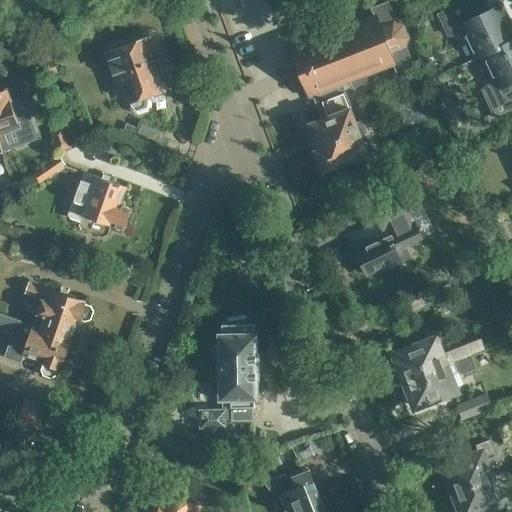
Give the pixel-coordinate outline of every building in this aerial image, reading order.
[(464,33),(475,56),(511,39),(511,21),(510,17),(507,19),(499,3),(487,9),(482,0),(464,0),(437,13),(447,36),(464,33)] [(289,47),(296,63),(285,67),(292,84),(302,80),(309,98),(313,96),(321,118),(308,123),(318,148),(314,150),(323,171),(368,153),(341,84),(394,64),(397,70),(412,64),(405,45),(408,38),(403,24),(395,21),(388,2),(372,8),(375,14),(344,26),(342,20),(330,25),(332,31),(289,47)] [(110,50),(129,103),(130,102),(131,105),(137,110),(147,107),(148,99),(153,97),(151,93),(164,88),(157,69),(163,67),(158,53),(159,53),(152,35),(110,50)] [(511,39),(475,56),(477,61),(481,58),(491,80),(480,89),(495,120),(511,111),(511,39)] [(0,147),(2,152),(3,152),(1,148),(25,139),(20,128),(31,124),(26,111),(28,111),(26,105),(24,106),(22,99),(11,103),(6,89),(0,90),(0,147)] [(136,140),(155,147),(161,132),(141,124),(136,140)] [(49,130),(58,152),(72,146),(63,125),(49,130)] [(508,140),(504,132),(489,139),(494,148),(508,140)] [(32,173),(39,183),(49,176),(50,178),(66,166),(59,155),(32,173)] [(25,178),(18,167),(9,173),(17,184),(25,178)] [(69,213),(71,217),(80,220),(82,214),(124,229),(131,208),(120,204),(126,186),(84,171),(69,213)] [(422,239),(400,195),(361,214),(366,226),(379,219),(386,234),(373,240),(371,236),(353,246),(367,275),(384,267),(386,269),(403,261),(412,257),(406,246),(422,239)] [(32,324),(71,338),(72,337),(70,337),(77,319),(79,319),(79,318),(85,320),(90,318),(93,310),(90,305),(84,303),(85,302),(83,301),(84,299),(29,281),(24,294),(40,300),(32,324)] [(387,313),(393,325),(427,309),(421,296),(387,313)] [(0,325),(0,326),(15,331),(19,320),(4,315),(0,325)] [(260,380),(259,351),(258,351),(258,331),(254,331),(254,323),(221,324),(222,332),(219,332),(220,401),(230,400),(230,407),(232,407),(232,420),(253,419),(253,407),(254,406),(254,398),(257,398),(256,380),(260,380)] [(71,338),(32,324),(22,354),(42,361),(41,362),(43,363),(41,369),(43,374),(50,377),(56,374),(58,368),(59,368),(60,366),(61,367),(71,338)] [(392,353),(403,381),(471,355),(471,354),(485,349),(481,337),(445,351),(439,335),(392,353)] [(471,355),(403,381),(414,409),(458,391),(451,374),(457,372),(462,374),(476,368),(471,355)] [(492,407),(486,393),(457,405),(462,419),(492,407)] [(14,428),(44,439),(51,420),(21,410),(14,428)] [(250,448),(272,450),(283,428),(258,426),(250,448)] [(441,465),(452,494),(497,477),(489,457),(495,454),(489,439),(477,444),(480,450),(441,465)] [(43,459),(66,465),(71,447),(48,440),(43,459)] [(194,462),(214,470),(218,460),(199,453),(194,462)] [(316,511),(317,511),(325,509),(308,469),(287,478),(285,473),(272,478),(266,482),(275,495),(279,494),(285,509),(283,509),(284,511),(316,511)] [(497,477),(452,494),(459,511),(482,511),(507,503),(497,477)] [(157,511),(200,511),(202,507),(187,501),(189,495),(178,491),(175,497),(165,493),(157,511)]
